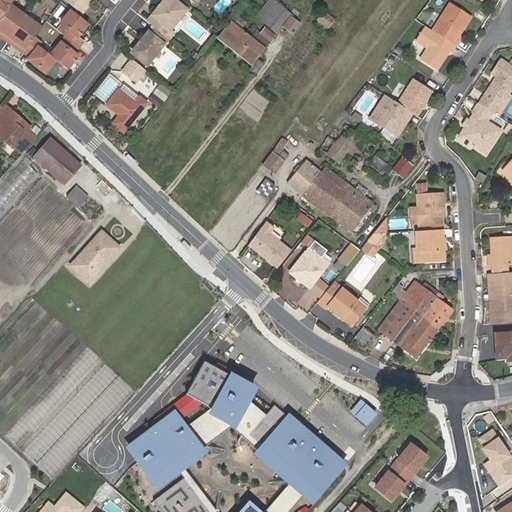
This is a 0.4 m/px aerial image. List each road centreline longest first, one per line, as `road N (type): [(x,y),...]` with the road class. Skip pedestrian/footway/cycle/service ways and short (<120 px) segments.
road 1 (tertiary): [(60,110),(287,319),(363,369),(459,395)]
road 2 (residential): [(459,395),(470,307),(466,204),(432,130),(499,28)]
road 3 (residential): [(60,110),(105,56),(115,17),(130,0)]
